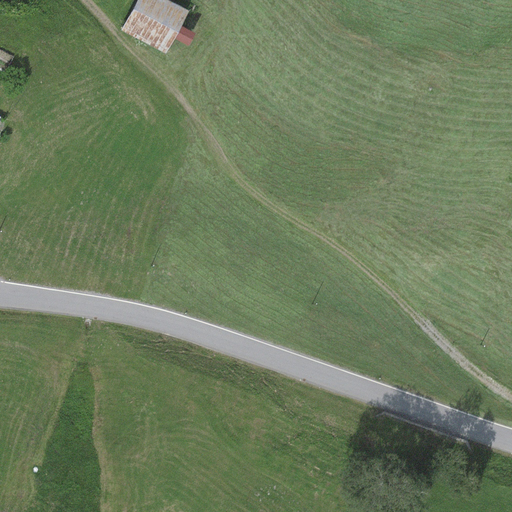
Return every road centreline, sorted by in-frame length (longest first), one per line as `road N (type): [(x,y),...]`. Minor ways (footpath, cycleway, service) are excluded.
road 1 (track): [(86,0),(125,45),(166,74),(237,176),(332,243),(444,347),(511,396)]
road 2 (tertiary): [(511,440),(169,323),(0,293)]
